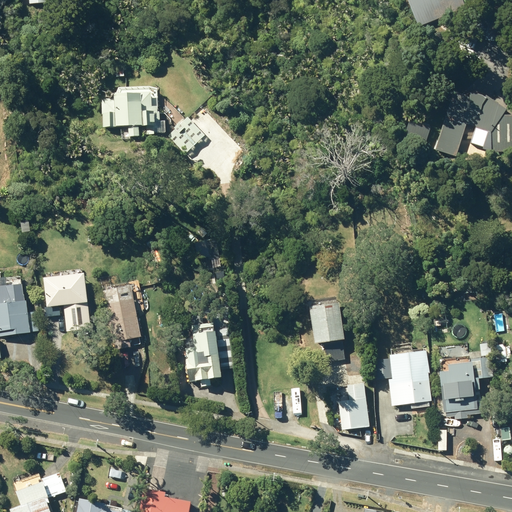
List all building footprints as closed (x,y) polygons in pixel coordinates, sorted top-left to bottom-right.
[(420,0),(411,4),(420,23),(436,17),(434,13),(439,12),(433,0),(420,0)] [(155,105),(155,91),(121,93),(121,98),(108,98),(107,127),(133,125),(133,136),(145,135),(145,125),(150,125),(150,135),(165,134),(163,111),(162,111),(162,105),(155,105)] [(432,151),(454,158),(464,126),(488,133),(489,153),(511,152),(511,116),(500,117),(503,111),(483,97),(482,99),(478,97),(475,96),(471,95),(467,95),(466,99),(451,93),(432,151)] [(169,136),(188,155),(209,135),(191,116),(169,136)] [(212,247),(213,262),(224,261),(224,246),(212,247)] [(67,305),(70,331),(94,328),(91,302),(94,301),(91,272),(49,277),(52,306),(67,305)] [(0,358),(4,358),(1,337),(42,331),(40,311),(31,312),(29,299),(27,300),(25,284),(0,287),(0,358)] [(107,291),(119,349),(134,347),(133,339),(146,336),(136,285),(107,291)] [(310,347),(341,343),(334,305),(303,310),(310,347)] [(220,325),(220,322),(197,325),(200,346),(189,348),(194,382),(204,380),(205,386),(221,384),(220,378),(229,376),(228,370),(238,369),(233,327),(222,328),(222,325),(220,325)] [(434,340),(436,348),(447,346),(446,338),(434,340)] [(478,346),(479,358),(497,357),(496,344),(478,346)] [(430,403),(423,353),(388,358),(388,355),(369,357),(372,380),(388,378),(389,381),(385,382),(389,408),(410,405),(411,410),(428,408),(427,403),(430,403)] [(453,418),(453,421),(466,420),(466,416),(475,415),(472,392),(477,392),(476,381),(490,379),(487,359),(467,362),(468,365),(443,368),(444,374),(435,375),(441,415),(444,415),(444,419),(453,418)] [(347,368),(349,377),(359,375),(358,366),(347,368)] [(335,404),(339,432),(369,428),(363,385),(344,388),(346,402),(335,404)] [(17,510),(17,511),(58,511),(53,497),(69,491),(62,472),(44,479),(46,483),(20,492),(26,507),(17,510)] [(142,511),(192,511),(195,502),(169,497),(170,493),(148,488),(142,511)] [(126,511),(108,508),(109,504),(83,498),(80,511),(126,511)]
